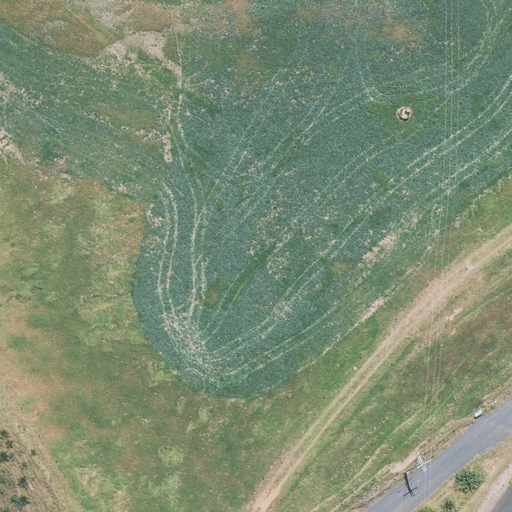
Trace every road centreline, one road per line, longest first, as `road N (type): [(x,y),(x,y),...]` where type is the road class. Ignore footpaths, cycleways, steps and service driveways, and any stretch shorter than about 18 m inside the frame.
road 1 (track): [(255,511),(441,288),(511,232)]
road 2 (unclassified): [(388,511),(511,420)]
